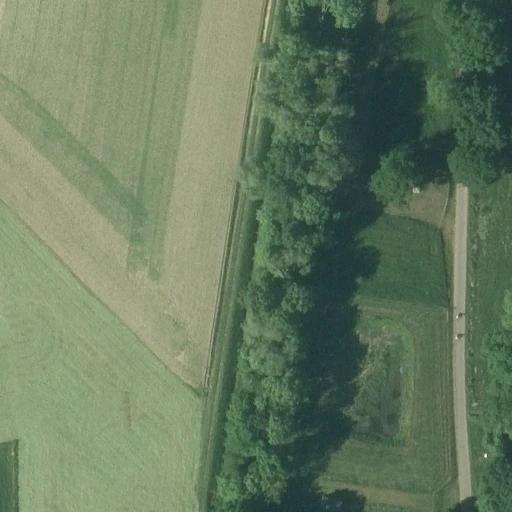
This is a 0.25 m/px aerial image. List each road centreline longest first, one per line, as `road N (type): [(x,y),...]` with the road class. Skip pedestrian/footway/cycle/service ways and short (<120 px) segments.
road 1 (track): [(216,511),(221,348),(280,0)]
road 2 (unclassified): [(464,511),(464,0)]
